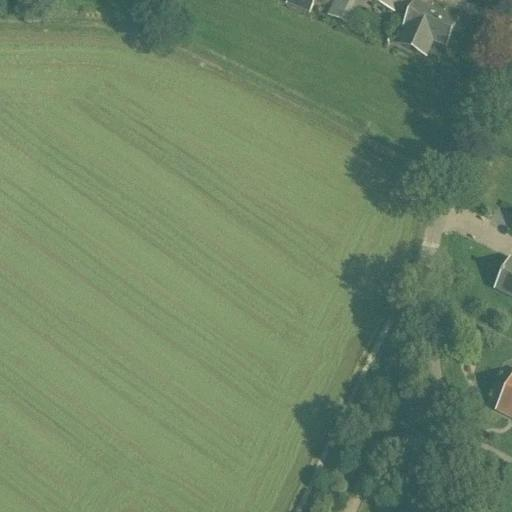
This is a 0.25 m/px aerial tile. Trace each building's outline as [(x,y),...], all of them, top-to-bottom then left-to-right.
[(295,0),(294,4),(319,14),(323,0),(295,0)] [(350,0),(336,0),(329,17),(341,22),(350,0)] [(362,0),(394,14),(400,0),(362,0)] [(446,47),(457,22),(416,4),(405,28),(406,29),(398,47),(426,60),(434,42),(446,47)] [(511,300),(511,260),(510,259),(493,292),(511,300)] [(511,418),(511,380),(497,411),(511,418)]
